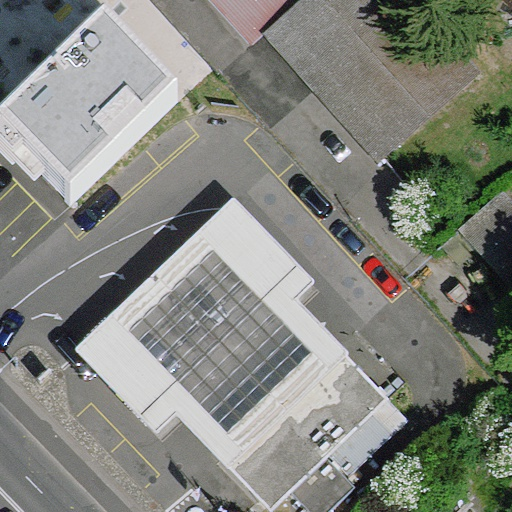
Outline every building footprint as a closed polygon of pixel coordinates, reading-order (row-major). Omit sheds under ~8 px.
[(0,0),(0,38),(44,0),(0,0)] [(175,29),(149,0),(68,0),(127,65),(130,69),(175,29)] [(214,0),(379,175),(489,72),(420,0),(214,0)] [(0,96),(25,73),(2,48),(0,50),(0,96)] [(0,182),(10,174),(0,163),(0,182)] [(178,415),(228,468),(343,358),(295,305),(315,285),(235,201),(80,351),(159,433),(178,415)] [(389,404),(343,358),(228,468),(260,501),(269,511),(275,511),(292,496),(327,463),(330,459),(389,404)] [(389,404),(330,459),(351,481),(409,426),(389,404)] [(327,463),(292,496),(306,511),(337,511),(356,494),(327,463)]
